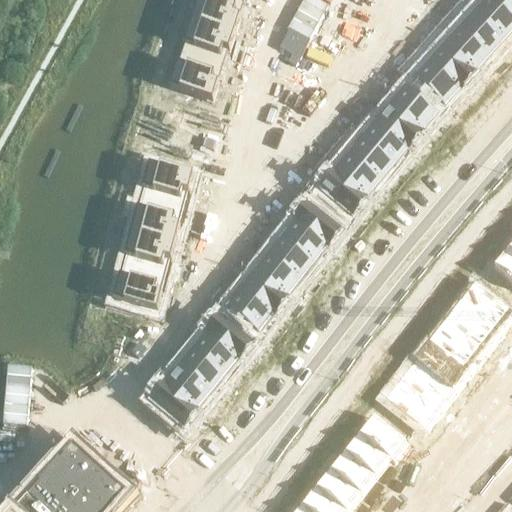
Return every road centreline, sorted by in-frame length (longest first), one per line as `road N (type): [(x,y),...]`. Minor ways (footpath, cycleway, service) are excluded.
road 1 (residential): [(511,125),(260,432),(202,488)]
road 2 (residential): [(229,511),(373,319),(511,156)]
road 3 (residential): [(239,163),(369,37),(385,0)]
road 4 (residential): [(285,0),(239,163)]
